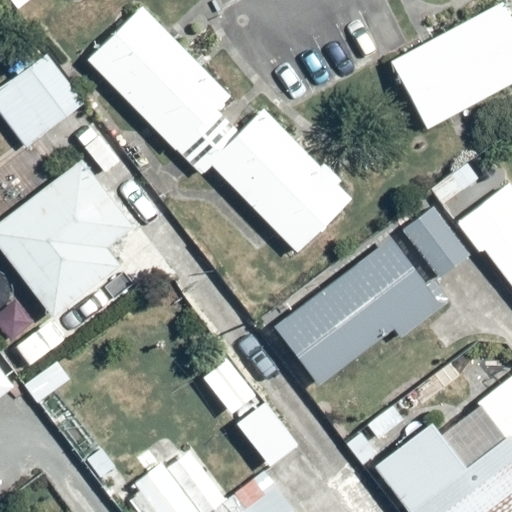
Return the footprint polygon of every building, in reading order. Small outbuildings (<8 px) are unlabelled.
[(24,0),(7,0),(14,8),(24,0)] [(511,79),(511,11),(504,15),(497,1),(387,59),(422,127),(511,79)] [(172,148),(198,174),(208,165),(203,160),(235,128),(214,107),(227,94),(138,4),(84,58),(172,148)] [(81,101),(41,50),(0,82),(0,115),(24,146),(81,101)] [(208,165),(210,167),(211,167),(294,251),(351,194),(260,103),(235,128),(203,160),(208,165)] [(478,177),(462,156),(424,185),(440,206),(478,177)] [(127,226),(76,160),(0,219),(0,249),(50,314),(112,266),(99,248),(127,226)] [(511,189),(503,178),(454,219),(511,290),(511,189)] [(428,208),(396,231),(431,279),(463,256),(428,208)] [(438,304),(425,286),(389,236),(271,325),(315,385),(394,326),(399,333),(438,304)] [(54,358),(19,386),(36,408),(72,380),(54,358)] [(0,391),(9,384),(0,371),(0,391)] [(511,441),(511,372),(437,431),(427,419),(370,464),(407,511),(511,511),(511,453),(506,446),(511,441)] [(296,441),(263,397),(232,421),(265,465),(296,441)] [(405,423),(392,405),(342,442),(358,464),(376,450),(373,447),(405,423)] [(135,511),(201,511),(224,496),(188,446),(122,494),(135,511)] [(288,511),(259,471),(224,496),(206,509),(208,511),(288,511)]
